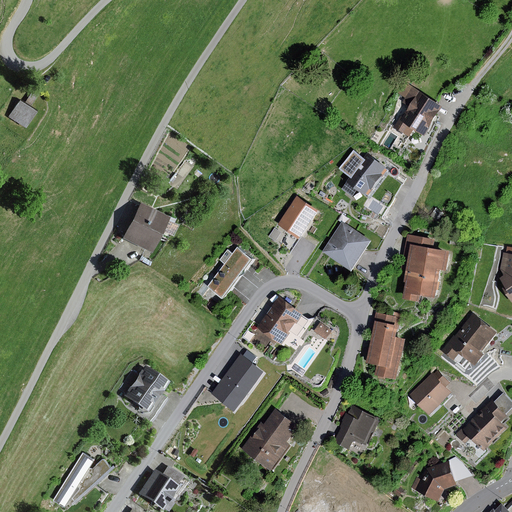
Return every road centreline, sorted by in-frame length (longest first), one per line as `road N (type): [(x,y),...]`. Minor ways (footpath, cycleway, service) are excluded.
road 1 (residential): [(243,0),(184,92),(0,448)]
road 2 (residential): [(361,317),(301,284),(264,290),(111,511)]
road 3 (residential): [(361,317),(373,272),(468,92)]
road 4 (residential): [(282,511),(334,405),(361,317)]
road 5 (residential): [(27,0),(6,53),(25,68),(42,64),(105,0)]
